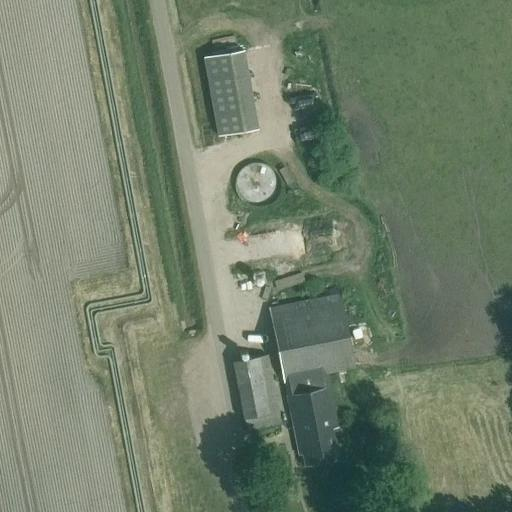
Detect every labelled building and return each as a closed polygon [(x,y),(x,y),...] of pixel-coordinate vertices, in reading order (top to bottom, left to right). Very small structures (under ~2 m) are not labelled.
[(244,51),(205,58),(220,138),(259,131),(244,51)] [(315,79),(292,86),(298,104),(321,97),(315,79)] [(245,163),(250,200),(285,195),(280,158),(245,163)] [(338,459),(332,428),(338,427),(327,373),(355,368),(340,294),(269,308),(299,455),(302,454),(305,465),(338,459)] [(246,430),(281,423),(267,355),(233,361),(246,430)]
